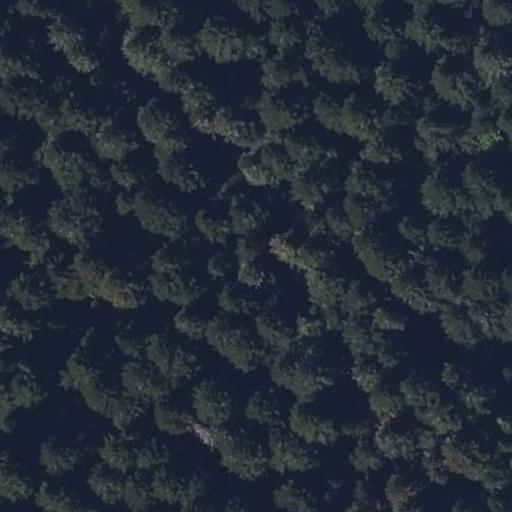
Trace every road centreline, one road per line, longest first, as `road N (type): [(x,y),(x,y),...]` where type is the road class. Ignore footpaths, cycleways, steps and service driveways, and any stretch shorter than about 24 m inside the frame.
road 1 (track): [(97,0),(262,165),(331,266),(398,431),(416,511)]
road 2 (track): [(511,429),(331,266)]
